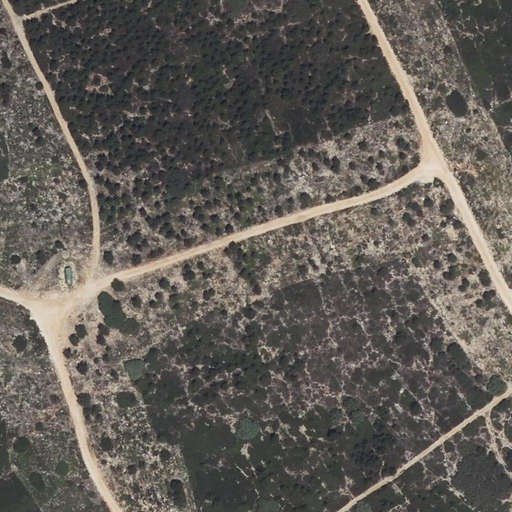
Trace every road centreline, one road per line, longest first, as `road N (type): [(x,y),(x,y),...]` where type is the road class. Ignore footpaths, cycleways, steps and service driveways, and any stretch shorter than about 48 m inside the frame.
road 1 (track): [(437,156),(423,172),(89,284)]
road 2 (track): [(48,312),(89,284),(98,233),(91,184),(7,0)]
road 3 (track): [(116,511),(87,455),(48,312)]
road 4 (track): [(361,0),(437,156)]
road 5 (track): [(437,156),(511,301)]
